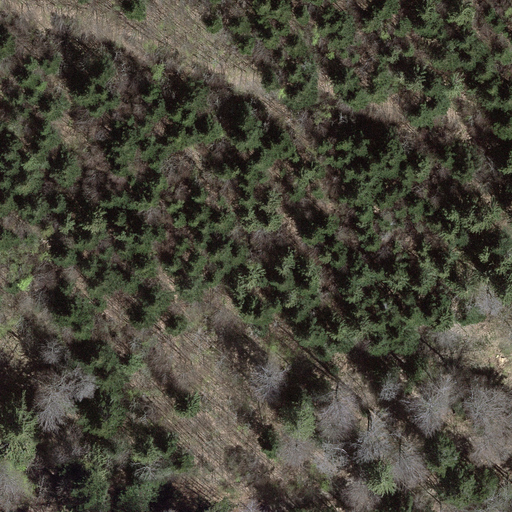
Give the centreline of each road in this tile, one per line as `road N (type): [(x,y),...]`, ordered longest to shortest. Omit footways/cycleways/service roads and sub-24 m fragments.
road 1 (track): [(511,131),(219,80),(0,18)]
road 2 (track): [(511,427),(344,491),(264,511)]
